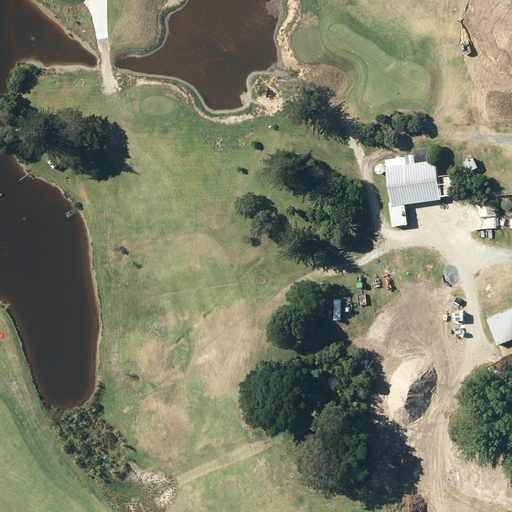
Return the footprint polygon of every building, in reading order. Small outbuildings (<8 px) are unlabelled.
[(405,155),(384,158),(391,204),(440,197),(434,158),(406,163),(405,155)] [(463,160),(467,171),(477,166),(472,156),(463,160)] [(382,280),(382,288),(407,288),(408,280),(402,280),(402,274),(384,274),(384,280),(382,280)] [(511,307),(486,318),(496,344),(511,337),(511,307)] [(462,386),(458,396),(470,400),(477,379),(465,375),(467,368),(460,366),(460,385),(462,386)]
